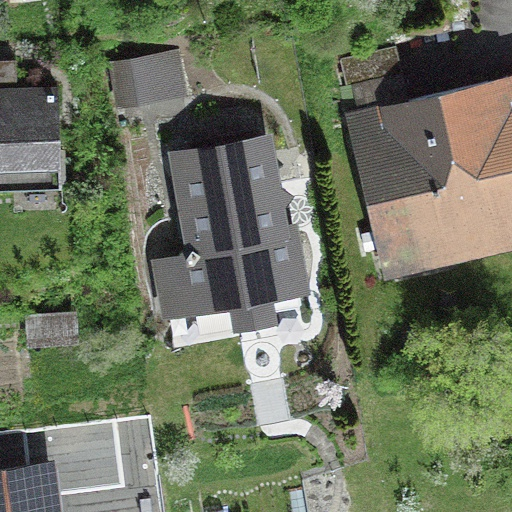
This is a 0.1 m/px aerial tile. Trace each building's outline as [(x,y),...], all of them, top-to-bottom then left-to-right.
[(399,75),(392,48),(337,61),(344,89),(399,75)] [(12,93),(11,63),(0,63),(0,186),(57,185),(54,92),(12,93)] [(113,68),(119,103),(149,98),(143,63),(113,68)] [(382,271),(511,241),(511,77),(382,105),(356,111),(349,126),(382,271)] [(266,188),(258,145),(179,158),(192,240),(182,256),(190,306),(229,299),(232,318),(238,322),(263,318),(268,312),(296,307),(279,197),(266,188)] [(69,317),(27,320),(29,342),(70,340),(69,317)] [(0,474),(0,511),(50,511),(45,469),(0,474)]
